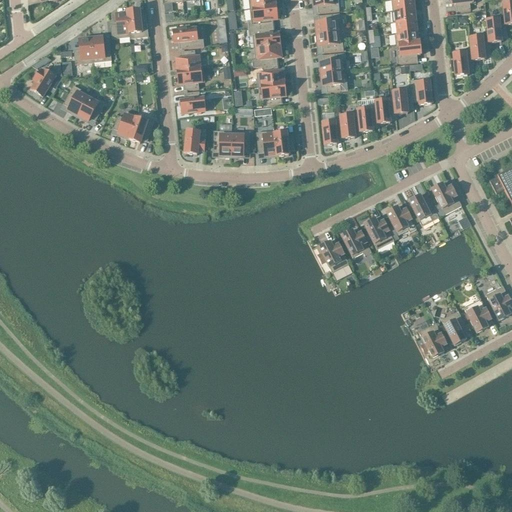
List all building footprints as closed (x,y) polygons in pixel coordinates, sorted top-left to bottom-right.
[(248,0),(249,10),(275,8),(274,0),(248,0)] [(337,0),(311,0),(312,4),(313,4),(314,9),(317,8),(318,15),(339,13),(337,0)] [(406,0),(391,2),(392,13),(395,13),(414,11),(412,0),(406,0)] [(450,0),(451,7),(455,7),(456,13),(470,12),(469,5),(475,5),(474,0),(450,0)] [(506,27),(511,26),(511,0),(502,1),(505,24),(506,27)] [(248,30),(273,28),(272,21),(277,21),(275,8),(249,10),(251,23),(248,24),(248,30)] [(415,22),(414,11),(395,13),(396,24),(415,22)] [(127,14),(130,37),(130,39),(148,37),(146,16),(139,17),(139,12),(127,14)] [(127,14),(120,14),(120,16),(115,16),(116,27),(110,27),(111,39),(130,37),(127,14)] [(173,15),(165,16),(165,23),(174,22),(173,15)] [(341,34),(339,15),(318,18),(319,24),(315,25),(316,30),(315,30),(315,37),(341,34)] [(489,45),(496,44),(501,44),(500,39),(507,39),(506,27),(505,24),(499,25),(498,18),(486,19),(488,42),(489,42),(489,45)] [(396,24),(397,35),(416,33),(415,22),(396,24)] [(253,50),(280,47),(278,34),(273,35),(273,28),(248,30),(249,38),(252,38),(253,50)] [(172,32),(174,45),(178,44),(179,51),(203,48),(203,41),(200,41),(198,29),(172,32)] [(417,45),(417,44),(416,33),(397,35),(394,35),(395,47),(417,45)] [(341,34),(315,37),(316,44),(317,43),(318,48),(321,48),(322,55),(343,52),(341,34)] [(473,62),(479,62),(484,61),(484,57),(490,56),(489,45),(489,42),(488,42),(482,42),(481,36),(469,37),(471,51),(473,62)] [(90,39),(93,65),(111,63),(109,42),(102,42),(102,39),(97,40),(97,38),(90,39)] [(90,39),(83,40),(83,41),(79,42),(80,52),(73,53),(75,66),(93,65),(90,39)] [(417,45),(395,47),(397,66),(417,63),(416,57),(420,56),(419,44),(417,44),(417,45)] [(262,68),(277,66),(276,60),(281,59),(280,47),(253,50),(255,61),(251,61),(252,69),(262,68)] [(455,78),(462,78),(467,77),(467,73),(474,72),(473,62),(471,51),(452,53),(455,78)] [(176,61),(177,73),(201,70),(199,58),(195,58),(195,52),(180,54),(180,60),(176,61)] [(320,76),(342,73),(340,62),(337,62),(336,56),(322,57),(323,64),(320,64),(320,69),(319,69),(320,76)] [(284,85),(282,73),(278,73),(277,66),(262,68),(263,74),(258,75),(258,76),(256,76),(258,88),(284,85)] [(177,73),(178,86),(183,85),(184,92),(198,91),(198,85),(202,85),(202,83),(204,83),(203,70),(201,70),(177,73)] [(31,92),(33,93),(32,95),(39,100),(40,97),(42,99),(49,88),(55,91),(63,79),(51,71),(49,76),(43,72),(42,74),(40,73),(39,75),(37,73),(33,80),(35,81),(34,83),(36,84),(31,92)] [(320,76),(320,83),(322,83),(322,88),(326,87),(326,94),(340,93),(340,86),(347,85),(345,73),(342,73),(320,76)] [(412,96),(413,104),(419,103),(419,107),(431,106),(428,80),(410,82),(411,96),(412,96)] [(284,85),(258,88),(259,100),(261,100),(262,101),(266,101),(266,107),(281,105),(280,98),(285,98),(284,85)] [(89,96),(73,87),(63,106),(69,109),(67,112),(71,114),(71,115),(77,119),(89,96)] [(394,98),(395,116),(407,115),(407,111),(413,110),(413,104),(412,96),(411,96),(405,96),(404,89),(392,91),(393,98),(394,98)] [(180,102),(181,115),(205,113),(203,99),(199,99),(199,93),(184,95),(185,102),(180,102)] [(89,96),(77,119),(83,122),(84,121),(88,123),(89,120),(95,123),(105,105),(89,96)] [(377,114),(378,126),(390,125),(389,121),(396,120),(395,116),(394,98),(393,98),(375,100),(376,114),(377,114)] [(358,113),(361,134),(372,133),(372,129),(378,128),(378,126),(377,114),(376,114),(370,115),(369,108),(357,109),(358,113)] [(137,115),(136,117),(125,113),(123,119),(117,117),(113,131),(119,133),(117,136),(122,138),(122,139),(128,141),(137,115)] [(340,120),(343,141),(354,140),(354,135),(361,135),(361,134),(358,113),(339,115),(340,120)] [(128,141),(139,145),(141,141),(147,143),(154,121),(137,115),(128,141)] [(322,122),(324,147),(337,146),(336,142),(343,141),(340,120),(322,122)] [(184,155),(197,157),(197,152),(203,153),(206,132),(187,130),(184,155)] [(274,132),(276,158),(288,157),(288,153),(294,152),(293,137),(286,138),(286,131),(274,132)] [(274,132),(256,134),(258,155),(264,155),(264,158),(269,157),(270,159),(276,158),(274,132)] [(231,133),(213,133),(213,154),(219,154),(219,157),(224,157),(224,159),(231,159),(231,133)] [(231,133),(231,159),(238,159),(238,158),(243,158),(243,154),(249,155),(250,134),(231,133)] [(499,177),(489,182),(496,196),(504,192),(511,207),(511,219),(509,221),(511,227),(511,170),(503,175),(499,177)] [(461,208),(449,185),(443,188),(442,186),(431,191),(444,217),(461,208)] [(420,197),(409,203),(422,228),(439,220),(427,197),(421,200),(420,197)] [(410,220),(404,208),(398,211),(397,209),(386,215),(397,237),(408,232),(409,235),(416,231),(413,226),(410,220)] [(394,243),(382,220),(376,223),(374,221),(364,226),(377,252),(394,243)] [(371,255),(359,231),(353,235),(352,232),(341,238),(352,260),(363,255),(364,258),(371,255)] [(349,266),(337,243),(331,246),(329,244),(318,249),(321,255),(318,257),(322,265),(326,263),(332,275),(349,266)] [(498,322),(509,316),(508,314),(511,312),(511,306),(502,288),(485,297),(498,322)] [(492,324),(480,300),(463,309),(476,335),(487,329),(486,327),(492,324)] [(469,336),(458,313),(441,322),(454,347),(465,341),(463,339),(469,336)] [(447,349),(435,326),(418,334),(424,346),(421,348),(425,356),(428,354),(431,360),(442,354),(441,352),(447,349)]
